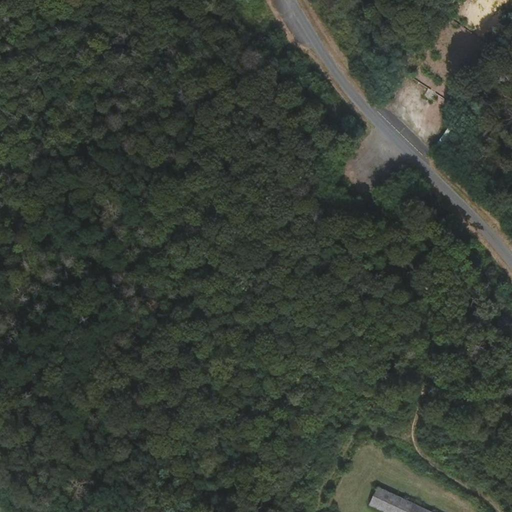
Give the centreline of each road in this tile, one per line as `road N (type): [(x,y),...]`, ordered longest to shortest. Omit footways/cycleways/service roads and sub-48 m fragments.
road 1 (track): [(497,511),(415,445),(439,339),(375,177),(379,151),(418,112)]
road 2 (unclassified): [(511,265),(338,78),(288,0)]
